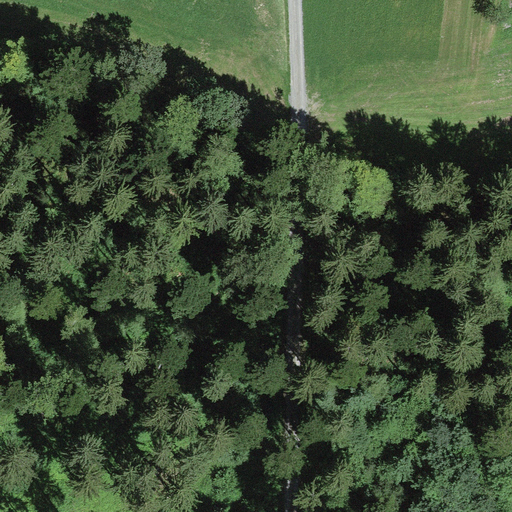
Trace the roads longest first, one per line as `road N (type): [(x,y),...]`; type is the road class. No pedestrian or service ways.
road 1 (track): [(294,0),(288,511)]
road 2 (track): [(292,239),(371,247),(511,302)]
